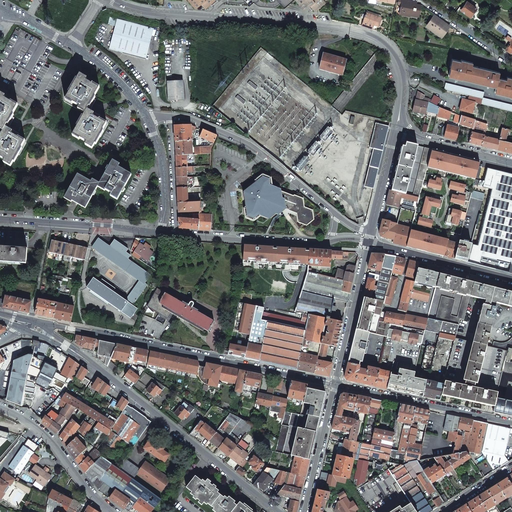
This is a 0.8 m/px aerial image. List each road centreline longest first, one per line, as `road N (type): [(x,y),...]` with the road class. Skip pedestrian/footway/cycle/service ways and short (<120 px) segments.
road 1 (residential): [(402,96),(394,58),(373,37),(159,13),(110,0)]
road 2 (secondary): [(40,322),(335,385)]
road 3 (residential): [(275,511),(73,350)]
road 4 (residential): [(336,214),(247,144),(169,116)]
road 5 (secondary): [(335,385),(511,423)]
road 6 (secondary): [(163,232),(0,218)]
road 7 (secondary): [(330,239),(174,233)]
road 8 (residential): [(111,511),(47,436),(0,408)]
road 9 (secondary): [(511,279),(367,242)]
road 10 (residential): [(367,242),(335,385)]
road 11 (residential): [(304,511),(335,385)]
